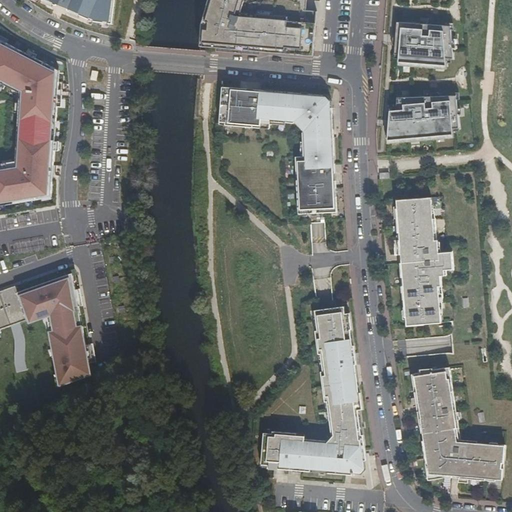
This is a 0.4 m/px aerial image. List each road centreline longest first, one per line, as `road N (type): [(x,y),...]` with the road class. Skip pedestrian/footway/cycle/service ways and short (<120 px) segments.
road 1 (residential): [(353,71),(373,320),(396,473),(405,491),(435,511)]
road 2 (residential): [(81,45),(138,57),(328,69)]
road 3 (residential): [(81,45),(70,191),(80,244)]
